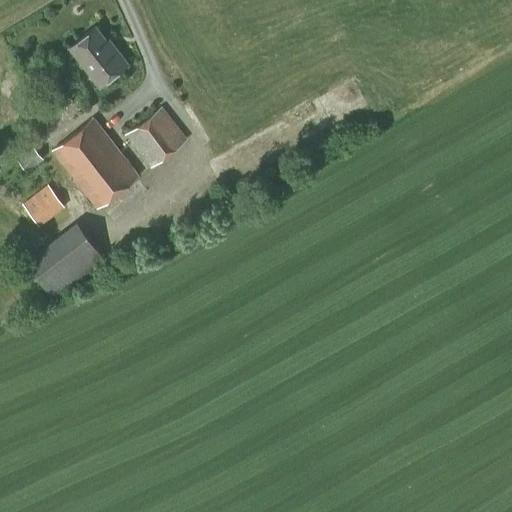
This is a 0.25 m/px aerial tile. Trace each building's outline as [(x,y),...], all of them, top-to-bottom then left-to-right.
[(113,52),(94,28),(69,48),(99,86),(126,65),(115,51),(113,52)] [(150,168),(187,139),(161,106),(124,135),(150,168)] [(96,210),(139,176),(93,117),(50,150),(96,210)] [(46,152),(28,166),(34,175),(53,161),(46,152)] [(63,207),(47,185),(22,203),(39,226),(63,207)] [(53,300),(105,260),(75,222),(23,262),(53,300)]
